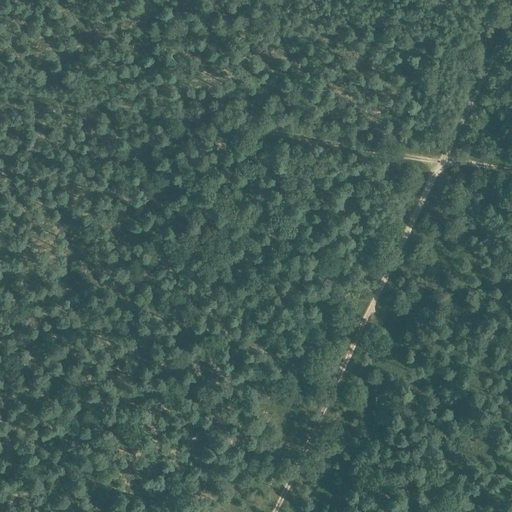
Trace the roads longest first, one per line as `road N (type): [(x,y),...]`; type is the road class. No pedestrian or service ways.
road 1 (track): [(511,167),(0,84)]
road 2 (track): [(274,511),(441,155)]
road 3 (track): [(511,6),(441,155)]
